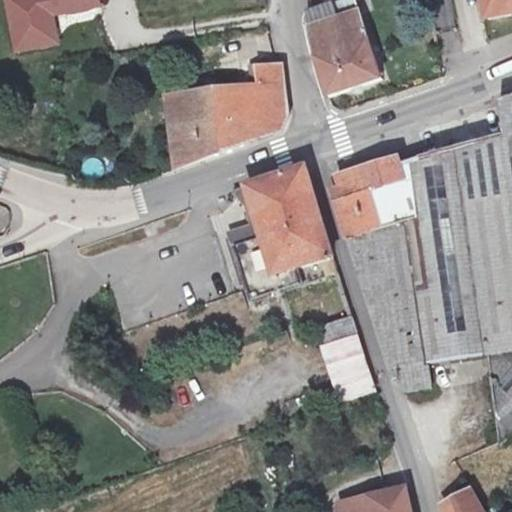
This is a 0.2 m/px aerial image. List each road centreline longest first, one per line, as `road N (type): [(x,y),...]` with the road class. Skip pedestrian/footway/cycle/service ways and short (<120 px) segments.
road 1 (residential): [(314,143),(427,511)]
road 2 (tertiary): [(314,143),(145,202),(101,210),(66,204)]
road 3 (tertiary): [(511,71),(314,143)]
road 4 (residential): [(178,438),(32,367)]
road 5 (residential): [(32,367),(74,300),(55,226)]
road 6 (residential): [(292,0),(314,143)]
